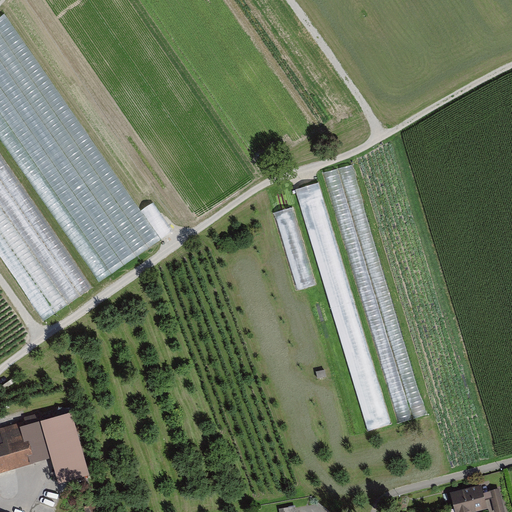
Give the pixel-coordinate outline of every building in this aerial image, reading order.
[(323,182),(299,189),(367,432),(390,425),(323,182)] [(293,208),(276,212),(298,290),(315,285),(293,208)] [(35,229),(79,296),(97,285),(52,217),(35,229)] [(0,474),(50,459),(58,485),(92,475),(73,412),(1,434),(3,443),(0,443),(0,474)] [(482,483),(452,491),(457,511),(478,511),(491,509),(488,498),(492,497),(496,511),(502,511),(506,511),(500,489),(485,493),(482,483)]
